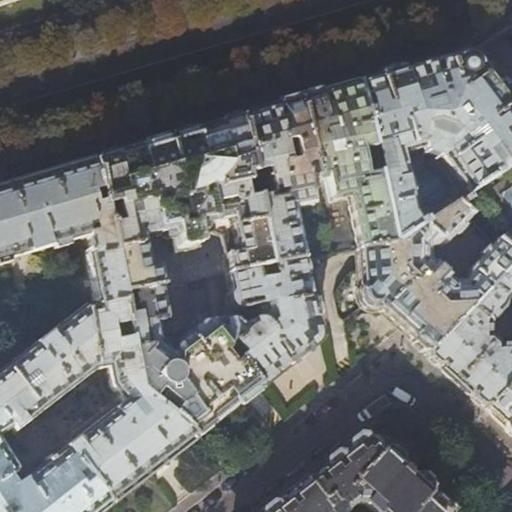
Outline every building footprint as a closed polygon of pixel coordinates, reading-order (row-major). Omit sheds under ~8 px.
[(511,163),(511,112),(485,76),(471,56),(453,55),(406,69),(354,84),(366,151),(374,149),(380,174),(371,176),(384,249),(417,227),(414,222),(412,222),(407,215),(405,205),(407,204),(401,176),(400,176),(398,168),(403,165),(405,163),(407,159),(407,153),(414,150),(416,156),(429,160),(433,157),(461,198),(489,179),(474,157),(482,151),(498,173),(511,163)] [(351,154),(366,151),(354,84),(318,94),(296,101),(311,185),(319,184),(323,204),(314,205),(315,207),(342,202),(353,254),(384,249),(371,176),(357,179),(351,154)] [(302,186),(311,185),(296,101),(263,110),(238,118),(247,174),(258,172),(264,197),(251,199),(262,270),(296,264),(287,212),(315,207),(314,205),(306,207),(302,186)] [(201,128),(166,139),(178,210),(181,209),(185,204),(184,200),(189,199),(190,206),(184,217),(186,224),(181,225),(185,249),(185,250),(196,248),(193,235),(221,231),(226,254),(216,255),(220,278),(222,277),(262,270),(251,199),(247,174),(238,118),(201,128)] [(130,149),(92,160),(95,185),(97,184),(98,188),(100,200),(118,296),(157,289),(153,268),(143,269),(136,234),(166,228),(171,251),(185,249),(181,225),(169,227),(168,218),(161,211),(159,205),(165,204),(166,208),(171,212),(178,210),(166,139),(130,149)] [(95,185),(92,160),(6,185),(0,186),(0,259),(86,235),(89,254),(83,257),(91,305),(78,308),(4,365),(21,390),(39,414),(95,371),(110,346),(107,332),(124,329),(118,296),(100,200),(91,202),(87,190),(98,188),(97,184),(95,185)] [(511,163),(498,173),(489,179),(461,198),(449,206),(463,219),(489,241),(509,260),(503,267),(511,275),(511,163)] [(455,229),(463,219),(449,206),(417,227),(384,249),(353,254),(351,255),(357,303),(358,306),(359,307),(361,308),(373,309),(423,354),(503,267),(509,260),(489,241),(479,251),(477,249),(471,256),(473,259),(470,262),(464,269),(461,273),(457,282),(448,284),(424,263),(423,252),(433,250),(437,248),(443,243),(449,237),(450,239),(457,230),(455,229)] [(296,264),(262,270),(222,277),(226,294),(224,296),(222,300),(222,304),(224,307),(226,310),(229,311),(232,312),(251,309),(254,323),(243,325),(234,329),(229,324),(225,321),(222,321),(209,324),(212,335),(256,389),(285,366),(308,348),(311,343),(312,340),(313,336),(297,264),(296,264)] [(511,376),(511,275),(503,267),(423,354),(456,384),(483,408),(511,376)] [(182,284),(157,289),(118,296),(124,329),(127,344),(136,390),(195,438),(225,414),(256,389),(212,335),(209,324),(192,328),(193,331),(187,332),(181,326),(188,315),(182,284)] [(127,344),(110,346),(95,371),(106,369),(109,387),(122,405),(64,448),(107,507),(157,467),(195,438),(136,390),(127,344)] [(0,407),(21,390),(4,365),(0,368),(0,407)] [(511,376),(483,408),(511,435),(511,376)] [(13,488),(7,480),(13,475),(14,467),(0,445),(0,435),(9,430),(12,434),(39,414),(21,390),(0,407),(0,511),(100,511),(107,507),(64,448),(13,488)] [(447,511),(408,476),(409,475),(404,470),(399,465),(398,466),(364,434),(264,511),(447,511)]
